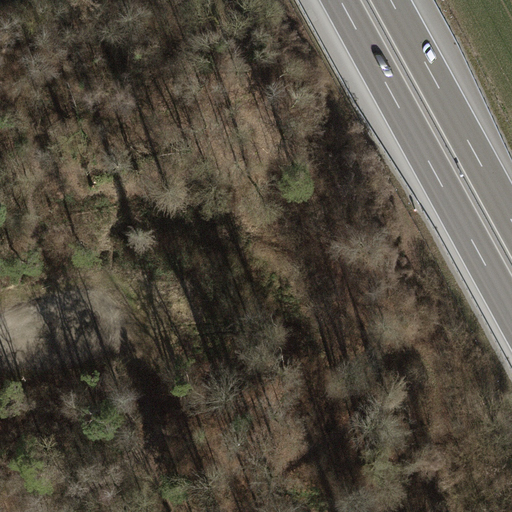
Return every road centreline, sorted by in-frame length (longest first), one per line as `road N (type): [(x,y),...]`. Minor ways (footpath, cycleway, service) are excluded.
road 1 (motorway): [(339,0),(511,314)]
road 2 (motorway): [(511,217),(392,0)]
